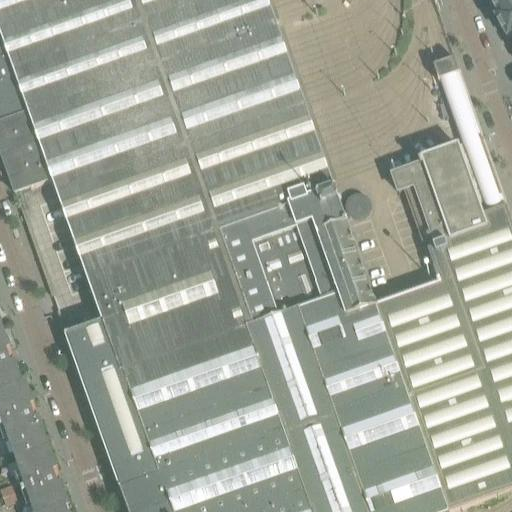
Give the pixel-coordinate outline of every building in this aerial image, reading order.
[(376,309),(346,225),(351,221),(353,222),(358,224),(362,223),(366,221),(369,218),(371,214),(371,210),(370,206),(368,202),(364,200),(360,199),(355,199),(351,201),(348,205),(347,209),(347,213),(342,215),(333,188),(266,0),(0,0),(0,153),(16,197),(51,184),(102,326),(92,330),(89,325),(86,316),(80,318),(86,332),(66,339),(66,341),(67,341),(127,511),(474,511),(511,498),(510,495),(511,494),(511,221),(456,63),(456,62),(455,62),(455,61),(454,61),(453,61),(450,62),(451,65),(439,70),(437,67),(434,68),(434,69),(433,69),(433,70),(433,71),(461,149),(422,163),(422,166),(420,167),(421,170),(393,180),(399,196),(404,194),(425,253),(426,252),(439,287),(376,309)] [(511,0),(488,0),(500,20),(497,22),(508,42),(511,39),(511,0)] [(0,396),(22,389),(18,377),(19,376),(7,344),(7,345),(2,332),(0,333),(0,396)] [(43,432),(31,400),(30,400),(26,387),(22,389),(0,396),(0,421),(12,456),(23,452),(25,456),(29,455),(30,459),(49,452),(42,432),(43,432)] [(65,497),(54,465),(53,465),(49,452),(30,459),(29,455),(25,456),(23,452),(12,456),(32,511),(64,511),(65,511),(69,510),(65,498),(65,497)] [(15,497),(13,489),(1,493),(4,501),(15,497)] [(18,505),(15,497),(4,501),(6,509),(18,505)]
